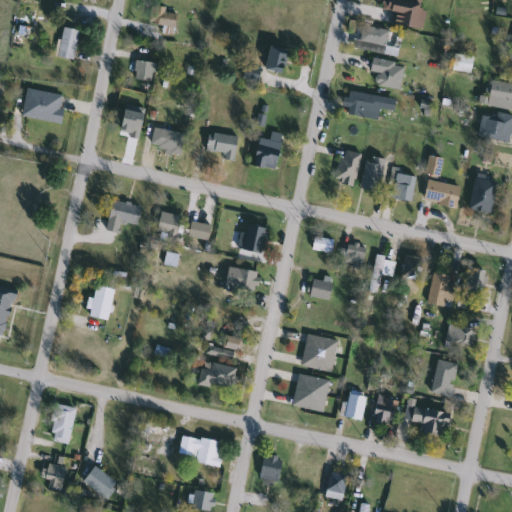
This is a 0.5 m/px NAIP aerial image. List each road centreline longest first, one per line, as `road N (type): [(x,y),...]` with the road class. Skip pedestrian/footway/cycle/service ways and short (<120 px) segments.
road 1 (residential): [(0,368),(511,483)]
road 2 (residential): [(341,0),(232,511)]
road 3 (residential): [(118,0),(9,511)]
road 4 (residential): [(511,254),(86,161)]
road 5 (residential): [(466,511),(511,254)]
